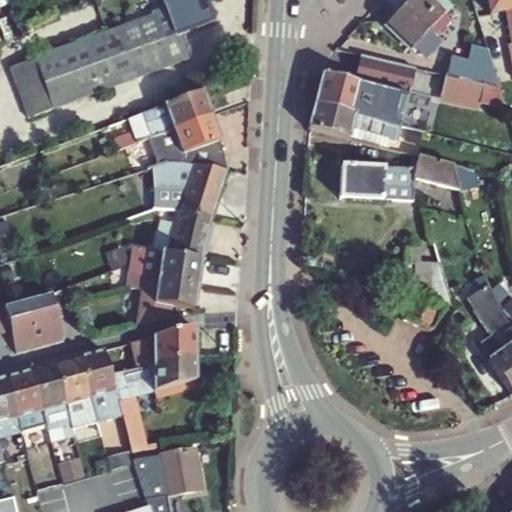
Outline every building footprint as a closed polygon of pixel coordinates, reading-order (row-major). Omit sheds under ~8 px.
[(93,33),(111,82),(189,55),(180,28),(209,18),(206,9),(215,6),(212,0),(161,0),(162,3),(148,8),(149,12),(93,33)] [(426,0),(409,0),(383,28),(409,52),(412,50),(417,55),(423,57),(429,55),(436,48),(435,36),(448,22),(442,17),(450,9),(439,0),(427,0),(427,1),(426,0)] [(511,0),(486,0),(490,16),(506,13),(511,46),(508,47),(511,69),(511,0)] [(111,82),(93,33),(15,62),(31,110),(111,82)] [(494,90),(500,91),(488,52),(470,47),(467,62),(450,59),(446,78),(494,90)] [(322,76),(314,106),(391,127),(401,129),(416,71),(359,57),(352,84),(322,76)] [(494,90),(446,78),(441,98),(490,110),(494,90)] [(129,118),(138,142),(210,115),(202,90),(129,118)] [(490,110),(441,98),(440,104),(488,114),(490,110)] [(314,106),(307,131),(378,149),(380,140),(387,141),(391,127),(314,106)] [(193,163),(228,169),(210,115),(138,142),(124,147),(127,156),(136,153),(137,156),(142,154),(146,166),(151,164),(166,159),(162,146),(179,141),(186,162),(193,163)] [(380,140),(378,149),(384,151),(387,141),(380,140)] [(458,192),(452,169),(417,160),(414,173),(340,168),(338,201),(412,204),(413,181),(458,192)] [(213,216),(228,169),(193,163),(178,210),(213,216)] [(452,169),(458,192),(475,188),(472,174),(452,169)] [(202,260),(213,216),(178,210),(169,256),(202,260)] [(451,309),(440,268),(419,267),(420,251),(404,250),(403,267),(414,267),(412,289),(451,309)] [(131,287),(141,289),(142,280),(198,285),(202,260),(169,256),(136,253),(133,274),(131,287)] [(141,289),(134,328),(169,319),(170,310),(193,312),(198,285),(142,280),(141,289)] [(499,311),(510,302),(496,287),(490,293),(496,307),(499,311)] [(511,399),(511,398),(511,325),(499,311),(496,307),(490,293),(487,288),(465,303),(489,338),(479,345),(490,362),(486,364),(511,399)] [(433,333),(444,311),(412,295),(401,316),(403,321),(428,334),(433,333)] [(15,355),(63,342),(51,296),(1,309),(8,333),(15,355)] [(511,303),(510,302),(499,311),(511,325),(511,303)] [(1,309),(0,309),(0,334),(8,333),(1,309)] [(130,345),(137,370),(194,359),(194,329),(130,345)] [(109,376),(103,353),(78,360),(89,400),(90,400),(93,414),(94,414),(97,424),(120,418),(116,403),(109,376)] [(137,370),(109,376),(116,403),(135,399),(194,384),(194,359),(137,370)] [(78,360),(53,366),(64,407),(65,407),(69,425),(70,431),(97,424),(94,414),(93,414),(90,400),(89,400),(78,360)] [(53,366),(29,373),(40,414),(41,413),(45,428),(49,444),(72,437),(70,431),(69,425),(65,407),(64,407),(53,366)] [(29,373),(5,379),(16,420),(17,420),(20,435),(45,428),(41,413),(40,414),(29,373)] [(5,379),(0,380),(0,440),(20,435),(17,420),(16,420),(5,379)] [(135,399),(136,404),(194,389),(194,384),(135,399)] [(136,426),(140,424),(136,404),(135,399),(116,403),(120,418),(123,429),(136,426)] [(146,447),(140,424),(136,426),(143,454),(158,451),(157,445),(146,447)] [(131,456),(143,454),(136,426),(123,429),(130,455),(131,456)] [(201,493),(194,451),(133,462),(134,466),(148,511),(169,511),(167,499),(201,493)] [(121,457),(124,469),(134,466),(133,462),(131,456),(130,455),(121,457)] [(111,473),(124,469),(121,457),(107,461),(111,473)] [(79,461),(56,467),(61,485),(84,479),(79,461)] [(15,511),(12,498),(0,501),(0,511),(15,511)]
